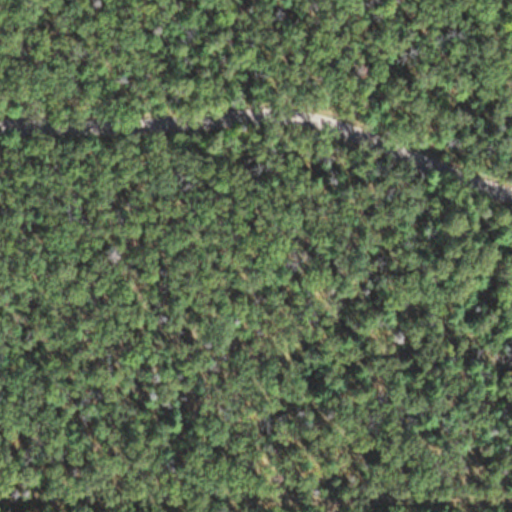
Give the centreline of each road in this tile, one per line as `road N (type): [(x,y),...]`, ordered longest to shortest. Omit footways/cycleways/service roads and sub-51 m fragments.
road 1 (residential): [(511,190),(315,120),(0,125)]
road 2 (residential): [(511,495),(0,496)]
